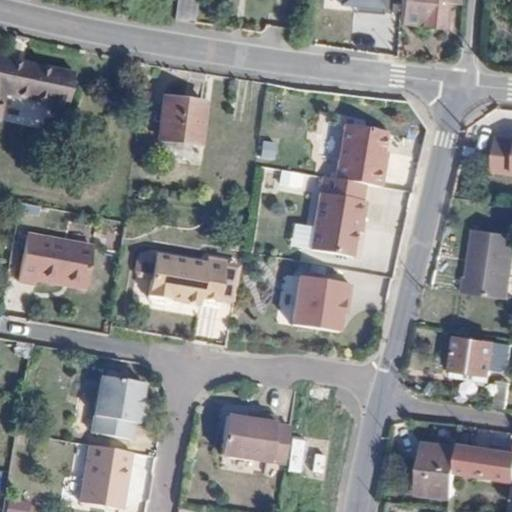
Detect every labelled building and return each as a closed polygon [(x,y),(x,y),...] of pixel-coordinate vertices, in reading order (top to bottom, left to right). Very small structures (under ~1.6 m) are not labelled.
[(177,0),(174,24),(174,25),(192,29),(194,0),(177,0)] [(390,0),(341,0),(341,5),(389,10),(390,0)] [(401,0),(399,23),(443,27),(445,0),(457,1),(456,0),(401,0)] [(73,74),(0,57),(0,106),(3,94),(47,104),(46,109),(65,113),(73,74)] [(206,103),(162,98),(157,140),(200,146),(206,103)] [(334,178),(364,183),(379,186),(383,167),(379,167),(382,151),(386,132),(344,124),(334,178)] [(511,172),(511,138),(497,136),(492,170),(511,172)] [(279,172),(278,190),(304,192),(305,174),(279,172)] [(334,178),(323,176),(309,248),(351,256),(358,218),(363,220),(366,202),(360,201),(364,183),(334,178)] [(469,276),(468,293),(510,298),(511,282),(511,233),(479,229),(472,277),(469,276)] [(93,247),(26,235),(18,281),(34,284),(35,278),(86,288),(93,247)] [(198,299),(217,302),(223,262),(205,259),(203,264),(153,255),(147,298),(151,305),(160,307),(167,303),(169,298),(182,301),(182,303),(197,305),(198,299)] [(342,299),(347,300),(350,284),(298,274),(290,322),(337,331),(340,312),(342,299)] [(216,308),(217,302),(198,299),(197,305),(216,308)] [(495,342),(455,336),(450,374),(473,378),(475,373),(490,375),(495,342)] [(145,384),(104,375),(93,431),(131,438),(134,422),(137,423),(145,384)] [(505,408),(509,383),(499,381),(495,407),(505,408)] [(259,420),(259,414),(249,411),(248,418),(259,420)] [(286,464),(292,427),(278,424),(279,417),(259,414),(259,420),(248,418),(230,415),(223,453),(272,462),(286,464)] [(417,495),(453,499),(456,471),(459,447),(423,443),(417,495)] [(125,451),(90,444),(79,501),(122,509),(130,465),(122,464),(125,451)] [(511,452),(459,445),(459,447),(456,471),(511,480),(511,452)] [(122,464),(130,465),(132,453),(125,451),(122,464)]
